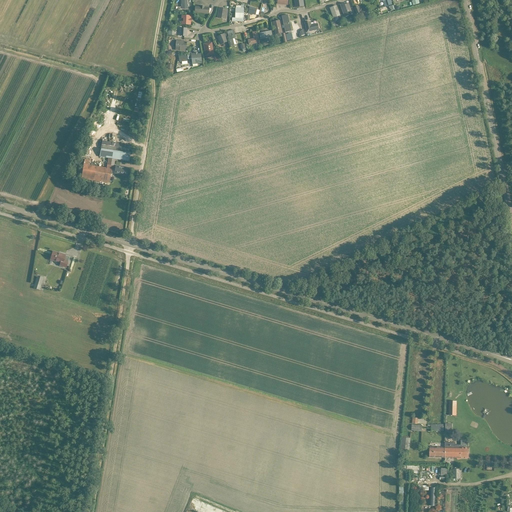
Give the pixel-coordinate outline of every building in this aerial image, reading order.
[(353,14),(349,3),(345,5),(344,3),(340,4),(344,17),(353,14)] [(232,21),(243,22),(243,21),(244,17),(244,5),(241,5),(241,8),(235,8),(235,18),(232,18),(232,21)] [(340,15),(336,5),(329,8),(333,18),(340,15)] [(195,13),(209,14),(210,7),(205,7),(205,6),(200,6),(200,7),(195,6),(195,13)] [(250,6),(248,14),(256,16),(258,8),(250,6)] [(354,8),(357,18),(367,14),(368,13),(368,12),(368,11),(367,10),(367,9),(366,9),(362,10),(360,9),(358,6),(354,8)] [(217,18),(226,19),(228,9),(219,7),(217,18)] [(288,14),(282,16),(285,32),(292,31),(291,27),(288,27),(286,20),(289,19),(288,14)] [(182,15),(181,19),(183,19),(183,21),(181,21),(181,25),(191,25),(191,22),(192,22),(192,18),(191,18),(191,16),(182,15)] [(282,33),(280,20),(272,22),(275,34),(282,33)] [(311,25),(311,21),(305,23),(307,32),(319,30),(318,24),(311,25)] [(227,31),(231,46),(235,45),(233,39),(236,38),(234,30),(227,31)] [(249,45),(260,43),(258,32),(253,33),(254,39),(249,40),(249,45)] [(260,34),(261,39),(265,39),(266,42),(270,42),(269,38),(273,38),(272,32),(260,34)] [(228,42),(224,33),(217,36),(220,45),(228,42)] [(176,40),(176,47),(180,47),(179,51),(187,51),(187,44),(184,44),(184,41),(176,40)] [(212,42),(203,44),(206,56),(214,55),(212,42)] [(188,59),(192,59),(192,65),(202,64),(201,53),(198,54),(198,52),(194,53),(191,53),(191,55),(188,55),(188,59)] [(138,91),(137,98),(134,113),(141,114),(145,93),(138,91)] [(102,141),(101,148),(100,157),(124,160),(129,161),(130,153),(126,152),(127,145),(102,141)] [(81,178),(86,179),(109,183),(111,172),(114,173),(123,175),(128,175),(129,168),(124,168),(115,166),(107,165),(107,168),(96,167),(88,165),(89,160),(84,159),(81,178)] [(64,261),(65,256),(65,255),(61,254),(61,255),(59,254),(59,253),(53,251),(50,260),(60,263),(60,266),(66,268),(68,262),(64,261)] [(37,276),(33,288),(39,290),(42,283),(40,282),(42,277),(37,276)] [(447,401),(447,416),(455,416),(455,401),(447,401)] [(401,449),(409,450),(410,438),(402,437),(401,449)] [(445,448),(444,458),(463,458),(468,458),(468,448),(468,445),(455,445),(455,443),(445,442),(445,448)] [(429,457),(444,458),(445,448),(430,447),(429,457)] [(461,479),(460,469),(452,469),(452,479),(461,479)]
